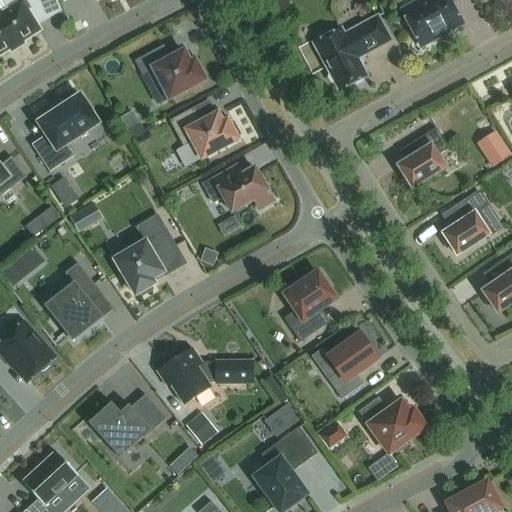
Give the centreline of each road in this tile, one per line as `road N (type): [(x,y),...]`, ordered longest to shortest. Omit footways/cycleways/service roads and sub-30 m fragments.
road 1 (unclassified): [(511,351),(490,363),(335,133),(511,38)]
road 2 (unclassified): [(0,448),(125,338),(319,223)]
road 3 (unclassified): [(319,223),(462,423),(470,446),(459,464),(373,511)]
road 4 (unclassified): [(189,0),(319,223)]
road 5 (unclassified): [(165,0),(0,94)]
